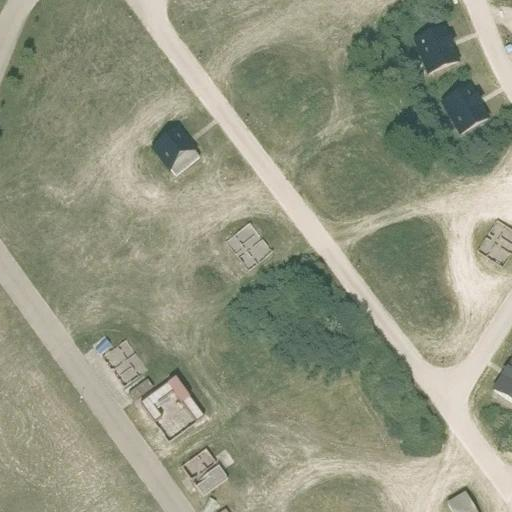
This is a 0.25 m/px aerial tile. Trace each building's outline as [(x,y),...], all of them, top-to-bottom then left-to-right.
[(459,63),(444,27),(411,41),(426,77),(459,63)] [(489,120),(469,86),(438,105),(459,138),(489,120)] [(199,159),(177,128),(152,145),(174,177),(199,159)] [(479,248),(503,265),(511,252),(511,231),(498,222),(479,248)] [(254,226),(231,239),(249,269),(272,255),(254,226)] [(511,359),(491,391),(511,405),(511,359)] [(153,412),(179,399),(170,382),(144,394),(153,412)] [(180,467),(199,499),(225,483),(206,451),(180,467)] [(450,511),(474,511),(464,494),(446,504),(450,511)]
